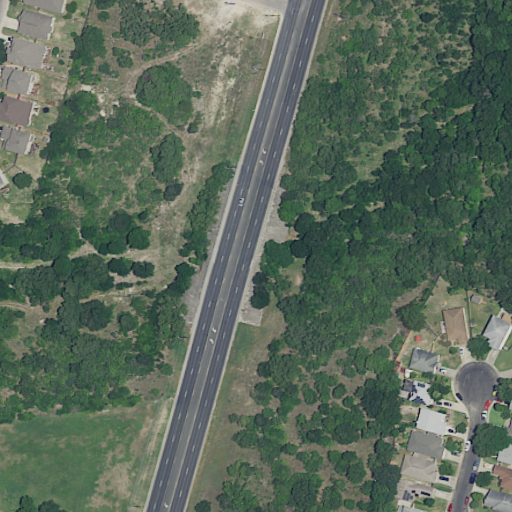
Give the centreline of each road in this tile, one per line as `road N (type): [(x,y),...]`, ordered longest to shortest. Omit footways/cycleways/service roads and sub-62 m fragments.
road 1 (secondary): [(306,0),(162,511)]
road 2 (residential): [(479,382),(478,438),(458,511)]
